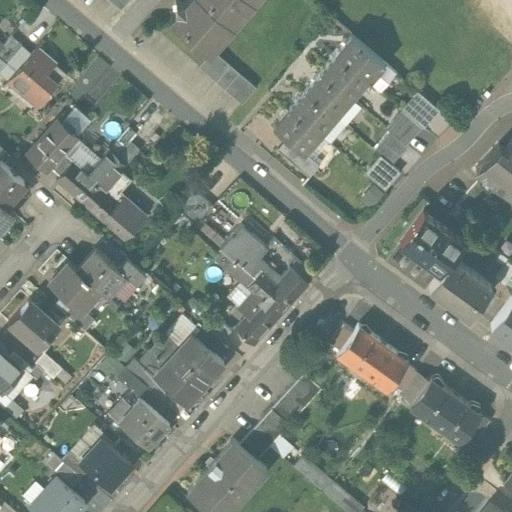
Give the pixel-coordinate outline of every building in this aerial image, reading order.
[(176,13),(169,21),(209,55),(212,51),(255,0),(186,0),(184,3),(175,4),(176,13)] [(335,54),(367,81),(383,63),(351,35),(335,54)] [(2,48),(0,50),(0,59),(5,65),(21,47),(11,38),(2,48)] [(21,47),(5,65),(14,72),(30,54),(21,47)] [(14,72),(6,80),(37,107),(65,75),(35,48),(30,54),(14,72)] [(256,88),(212,51),(209,55),(198,68),(242,105),(256,88)] [(319,72),(352,100),(367,81),(335,54),(319,72)] [(14,72),(5,65),(0,70),(0,74),(6,80),(14,72)] [(304,90),(336,118),(352,100),(319,72),(304,90)] [(288,109),(321,136),(336,118),(304,90),(288,109)] [(406,114),(421,127),(423,129),(430,120),(413,105),(406,114)] [(73,107),(59,122),(75,136),(89,121),(73,107)] [(286,139),(305,155),(305,154),(321,136),(288,109),(272,128),(286,139)] [(389,131),(405,145),(421,127),(406,114),(402,111),(386,129),(389,131)] [(49,166),(59,175),(72,161),(62,152),(75,136),(59,122),(56,120),(26,155),(45,171),(49,166)] [(108,150),(117,157),(130,142),(137,135),(128,127),(108,150)] [(382,157),(392,165),(407,147),(405,145),(389,131),(373,149),(382,157)] [(497,146),(476,169),(511,194),(511,138),(504,150),(497,146)] [(305,154),(305,155),(286,139),(277,150),(309,177),(319,165),(305,154)] [(130,142),(117,157),(126,165),(139,150),(130,142)] [(59,175),(56,179),(80,200),(117,157),(108,150),(88,174),(72,160),(72,161),(59,175)] [(121,171),(126,165),(117,157),(80,200),(125,239),(146,215),(119,191),(130,179),(121,171)] [(392,165),(382,157),(374,166),(390,180),(398,171),(392,165)] [(0,162),(0,201),(4,205),(23,183),(0,162)] [(178,208),(197,224),(213,206),(194,190),(178,208)] [(4,205),(0,201),(0,228),(14,213),(4,205)] [(423,211),(400,242),(440,271),(451,256),(462,240),(423,211)] [(220,247),(225,252),(254,277),(287,306),(307,283),(288,267),(279,276),(266,263),(259,257),(267,248),(240,225),(220,247)] [(124,274),(117,268),(95,248),(76,269),(100,290),(116,304),(128,290),(118,281),(124,274)] [(246,286),(254,277),(225,252),(219,258),(227,265),(226,267),(246,286)] [(495,259),(503,266),(494,278),(504,285),(511,273),(511,260),(500,252),(495,259)] [(490,284),(451,256),(440,271),(429,287),(467,315),(490,284)] [(126,258),(117,268),(124,274),(135,284),(144,273),(126,258)] [(82,309),(100,290),(76,269),(68,261),(49,282),(67,298),(81,311),(82,309)] [(247,314),(235,328),(253,344),(287,306),(254,277),(246,286),(252,292),(239,307),(247,314)] [(511,294),(490,324),(511,340),(511,294)] [(36,348),(58,323),(28,297),(6,322),(36,348)] [(82,309),(81,311),(67,298),(58,309),(84,331),(94,320),(82,309)] [(202,325),(220,340),(230,329),(212,313),(202,325)] [(192,335),(212,352),(222,342),(220,340),(202,325),(201,324),(192,335)] [(337,353),(385,389),(406,359),(358,324),(337,353)] [(124,366),(147,387),(156,377),(175,394),(185,403),(222,361),(212,352),(192,335),(189,331),(178,344),(164,331),(149,348),(148,347),(137,360),(132,356),(124,366)] [(3,392),(23,368),(0,347),(0,390),(2,392),(3,392)] [(41,352),(33,361),(51,377),(59,367),(41,352)] [(239,444),(256,459),(320,388),(303,372),(239,444)] [(416,372),(400,395),(411,403),(428,380),(416,372)] [(430,376),(428,380),(411,403),(408,406),(411,408),(459,442),(460,441),(480,413),(432,378),(430,376)] [(156,377),(147,387),(167,404),(175,394),(156,377)] [(147,387),(139,396),(159,413),(167,404),(147,387)] [(3,392),(2,392),(0,390),(0,406),(3,409),(11,399),(3,392)] [(139,396),(117,421),(146,446),(168,421),(159,413),(139,396)] [(489,420),(480,413),(460,441),(469,447),(489,420)] [(101,436),(79,460),(89,469),(110,487),(131,464),(101,436)] [(208,468),(187,493),(208,511),(228,511),(266,468),(256,459),(239,444),(233,439),(215,459),(207,467),(208,468)] [(79,460),(69,451),(61,460),(81,478),(89,469),(79,460)] [(73,487),(81,478),(61,460),(53,454),(45,463),(73,487)] [(293,466),(323,492),(333,481),(302,455),(293,466)] [(76,511),(84,504),(56,479),(30,508),(34,511),(76,511)] [(333,481),(323,492),(346,511),(359,511),(364,508),(333,481)]
